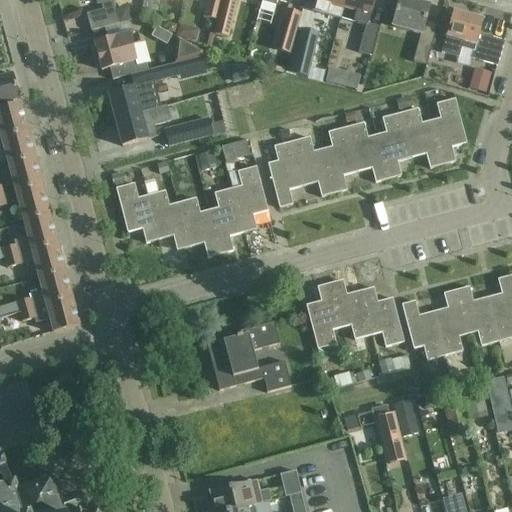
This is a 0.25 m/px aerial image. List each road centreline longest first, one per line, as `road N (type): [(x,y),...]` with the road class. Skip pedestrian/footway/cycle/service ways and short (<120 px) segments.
road 1 (residential): [(111,312),(505,211),(495,165),(511,107)]
road 2 (residential): [(111,312),(24,0)]
road 3 (residential): [(164,511),(118,339)]
road 4 (residential): [(118,339),(0,369)]
